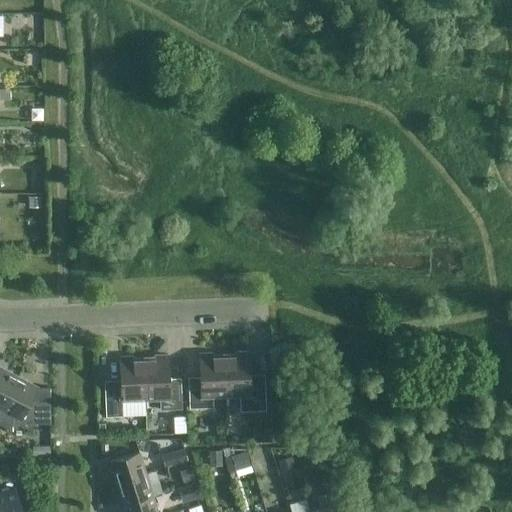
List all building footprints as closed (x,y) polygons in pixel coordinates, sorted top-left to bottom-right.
[(0,0),(0,9),(26,10),(26,0),(0,0)] [(0,89),(0,100),(11,100),(11,89),(0,89)] [(45,134),(45,122),(32,123),(32,134),(45,134)] [(29,197),(29,207),(43,207),(42,197),(29,197)] [(224,355),(226,396),(240,396),(241,411),(267,410),(265,380),(250,380),(248,351),(236,352),(236,355),(224,355)] [(226,396),(224,355),(213,356),(212,353),(200,353),(201,382),(189,383),(190,409),(214,408),(213,397),(226,396)] [(144,359),(146,399),(161,399),(161,410),(182,409),(181,383),(170,384),(168,355),(156,355),(156,358),(144,359)] [(133,359),(133,356),(120,357),(121,386),(105,386),(107,417),(123,416),(123,412),(145,411),(145,400),(146,399),(144,359),(133,359)] [(0,412),(1,409),(18,377),(0,367),(0,412)] [(51,423),(50,402),(31,402),(39,387),(18,377),(1,409),(0,412),(0,424),(13,431),(13,424),(31,424),(51,423)] [(271,428),(254,427),(253,441),(270,441),(271,428)] [(50,456),(51,446),(39,446),(39,456),(50,456)] [(177,451),(181,463),(189,460),(188,459),(185,448),(180,450),(177,451)] [(251,465),(246,450),(232,455),(237,470),(251,465)] [(222,466),(222,451),(209,451),(209,466),(222,466)] [(117,484),(147,474),(140,452),(110,461),(117,484)] [(281,472),(295,467),(292,457),(278,461),(281,472)] [(180,471),(183,483),(195,480),(191,467),(180,471)] [(124,505),(153,496),(147,474),(117,484),(124,505)] [(194,483),(181,488),(185,501),(199,497),(194,483)] [(0,511),(22,511),(16,488),(0,492),(0,511)] [(328,504),(325,495),(318,497),(321,506),(328,504)] [(125,511),(158,511),(153,496),(124,505),(125,511)]
